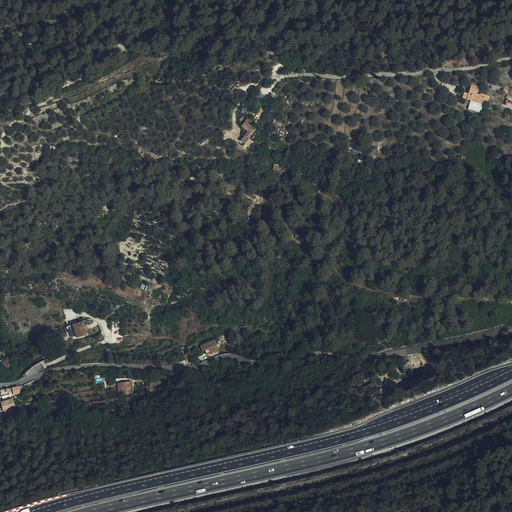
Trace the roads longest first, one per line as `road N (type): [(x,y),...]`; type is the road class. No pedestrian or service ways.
road 1 (motorway): [(511,373),(370,430),(36,511)]
road 2 (residential): [(511,329),(365,356),(77,365),(43,373)]
road 3 (motorway): [(89,511),(357,449),(511,390)]
road 4 (track): [(511,302),(354,285),(327,255),(290,237),(273,211),(237,191)]
road 5 (track): [(256,83),(249,70),(183,75),(136,46),(38,50),(30,40),(72,0)]
road 6 (unclassified): [(511,58),(457,69),(270,79),(243,94),(235,119)]
